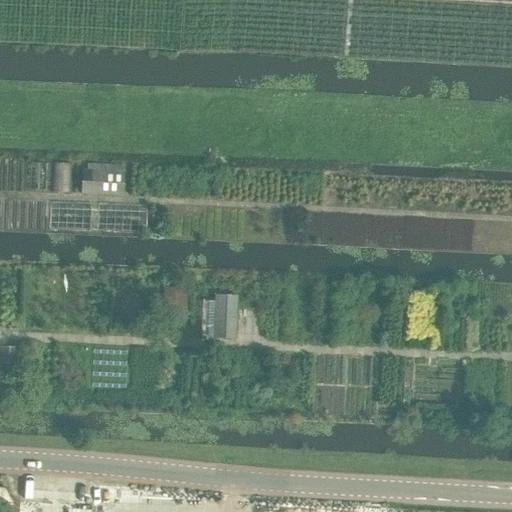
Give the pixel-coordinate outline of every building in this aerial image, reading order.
[(52,163),(51,192),(70,193),(70,163),(52,163)] [(123,177),(122,165),(87,163),(86,170),(81,170),(80,195),(123,197),(123,184),(119,184),(119,177),(123,177)] [(160,318),(184,318),(185,293),(160,293),(160,318)] [(236,339),(237,295),(214,295),(213,338),(236,339)] [(0,347),(0,363),(17,364),(17,348),(0,347)] [(4,488),(0,488),(0,495),(0,505),(14,506),(4,488)]
